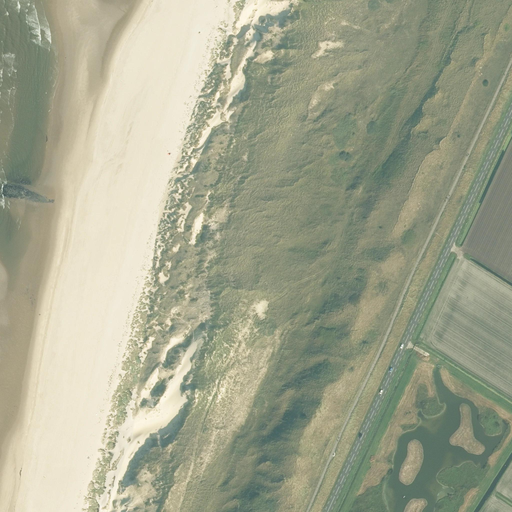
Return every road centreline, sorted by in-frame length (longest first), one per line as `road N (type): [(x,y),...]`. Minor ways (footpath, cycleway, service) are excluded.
road 1 (track): [(451,0),(434,52),(329,266),(257,308),(213,393),(178,511)]
road 2 (secondary): [(327,511),(511,109)]
